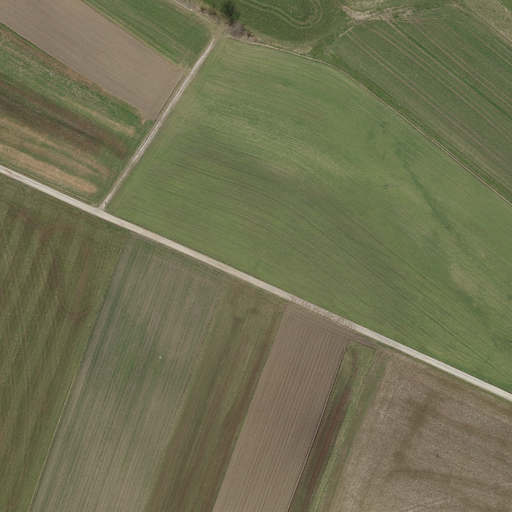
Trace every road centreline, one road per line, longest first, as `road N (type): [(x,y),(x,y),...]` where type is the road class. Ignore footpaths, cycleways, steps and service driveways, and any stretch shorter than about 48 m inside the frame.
road 1 (track): [(0,168),(511,400)]
road 2 (track): [(99,214),(221,28)]
